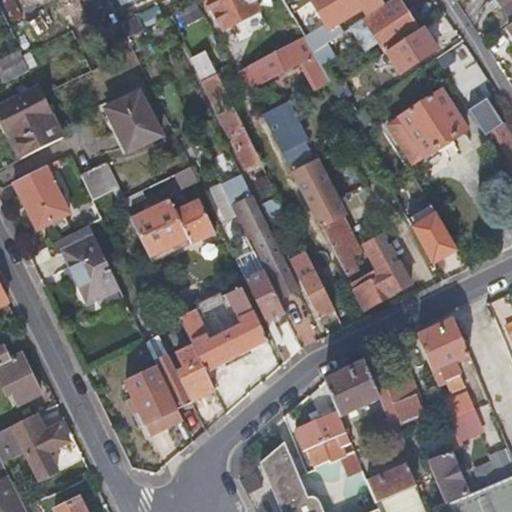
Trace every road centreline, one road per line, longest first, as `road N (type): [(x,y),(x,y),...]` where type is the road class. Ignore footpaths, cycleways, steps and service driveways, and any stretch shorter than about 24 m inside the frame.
road 1 (residential): [(185,511),(212,448),(317,360),(511,269)]
road 2 (residential): [(133,511),(0,255)]
road 3 (residential): [(511,100),(445,0)]
